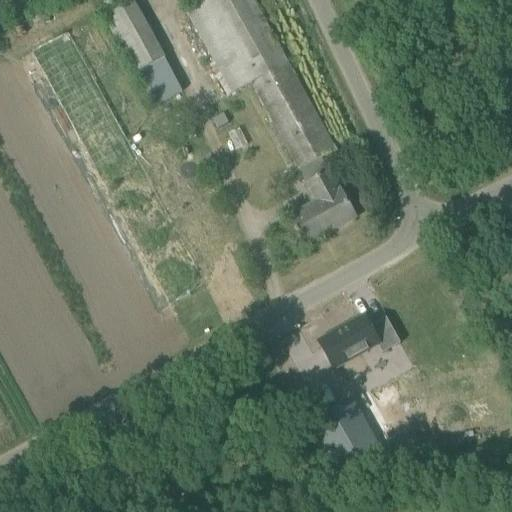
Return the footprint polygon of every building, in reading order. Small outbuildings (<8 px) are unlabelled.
[(335,151),(251,0),(204,0),(184,11),(232,95),(251,84),(316,204),(290,218),(296,230),(295,231),(297,236),(299,235),(305,246),(355,219),(339,191),(339,190),(321,159),(335,151)] [(134,3),(104,20),(134,76),(136,75),(154,108),(182,93),(164,60),(165,59),(134,3)] [(367,31),(377,27),(370,14),(361,18),(367,31)] [(351,371),(383,353),(364,319),(332,336),(351,371)] [(433,404),(446,439),(459,435),(455,424),(477,416),(468,392),(433,404)] [(354,399),(311,424),(341,476),(384,452),(354,399)]
